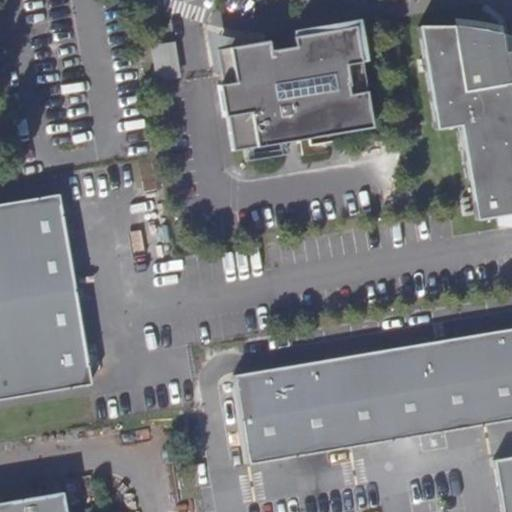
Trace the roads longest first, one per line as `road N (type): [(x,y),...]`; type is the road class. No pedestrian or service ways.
road 1 (unknown): [(314,470),(486,441)]
road 2 (unknown): [(174,366),(212,490)]
